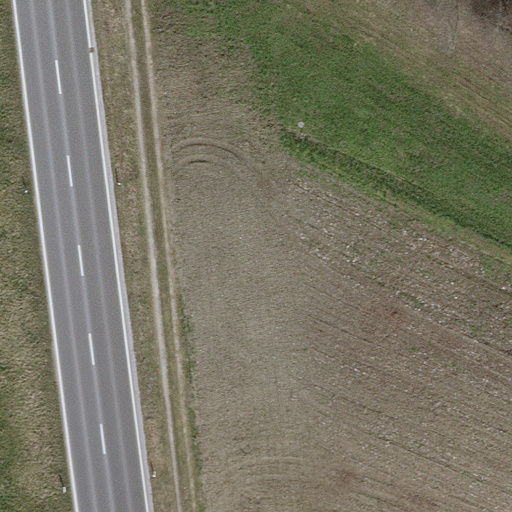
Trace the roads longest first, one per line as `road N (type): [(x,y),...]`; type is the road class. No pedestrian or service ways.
road 1 (secondary): [(51,0),(113,511)]
road 2 (track): [(188,511),(138,0)]
